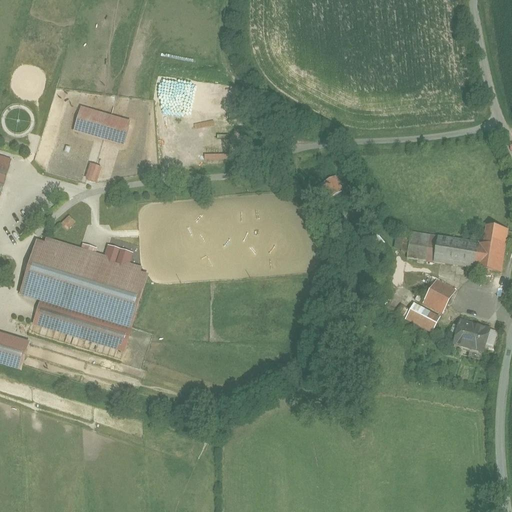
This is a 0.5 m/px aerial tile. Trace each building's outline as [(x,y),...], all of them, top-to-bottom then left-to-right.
[(128,127),(79,112),(71,137),(121,151),(128,127)] [(230,127),(177,130),(180,165),(232,162),(230,127)] [(0,189),(3,190),(12,163),(0,159),(0,189)] [(98,173),(88,170),(84,184),(93,187),(98,173)] [(314,191),(321,206),(340,195),(333,182),(314,191)] [(60,225),(67,232),(75,225),(69,217),(60,225)] [(500,282),(507,235),(483,231),(480,249),(476,276),(475,278),(500,282)] [(393,251),(405,252),(407,239),(395,237),(393,251)] [(433,269),(437,242),(416,239),(412,266),(433,269)] [(433,269),(476,276),(480,249),(442,243),(437,242),(433,269)] [(44,244),(42,249),(35,247),(19,301),(38,308),(32,330),(122,359),(131,333),(144,291),(147,281),(138,278),(139,273),(126,269),(129,258),(105,251),(102,262),(92,259),(94,254),(80,250),(79,256),(44,244)] [(420,309),(442,321),(454,297),(432,286),(420,309)] [(405,326),(410,316),(396,309),(391,318),(405,326)] [(442,326),(413,310),(410,316),(405,326),(434,341),(442,326)] [(481,332),(461,326),(454,354),(479,360),(485,362),(492,335),(481,332)] [(29,347),(0,338),(0,372),(19,378),(29,347)]
